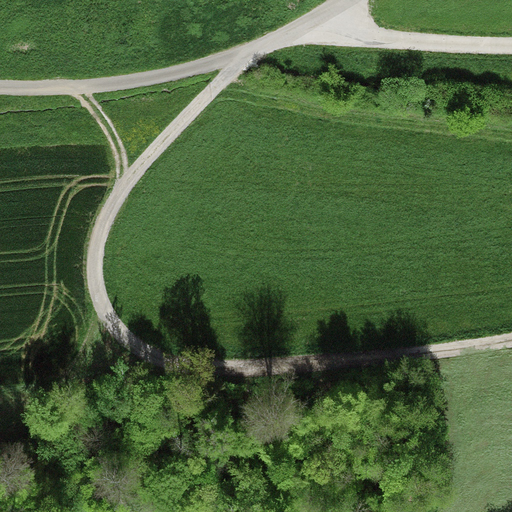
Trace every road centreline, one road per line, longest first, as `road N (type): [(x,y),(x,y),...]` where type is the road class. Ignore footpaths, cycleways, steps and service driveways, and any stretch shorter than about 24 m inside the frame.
road 1 (track): [(231,65),(119,197),(98,252),(103,308),(145,350),(195,364),(302,363),(511,336)]
road 2 (track): [(336,14),(367,37),(511,39)]
